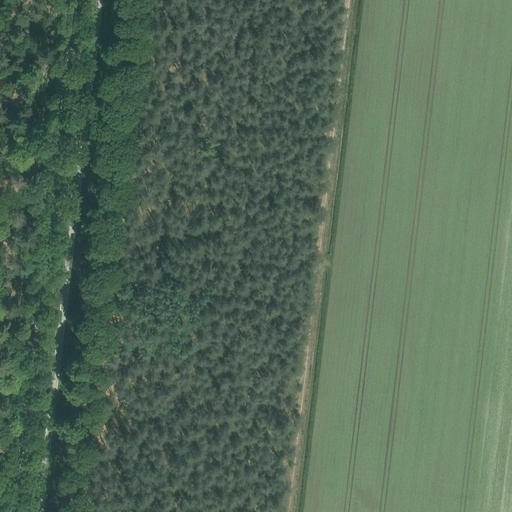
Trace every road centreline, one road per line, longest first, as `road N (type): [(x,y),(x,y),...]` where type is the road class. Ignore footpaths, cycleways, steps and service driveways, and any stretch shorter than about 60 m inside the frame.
road 1 (track): [(282,511),(342,0)]
road 2 (secondary): [(14,511),(73,0)]
